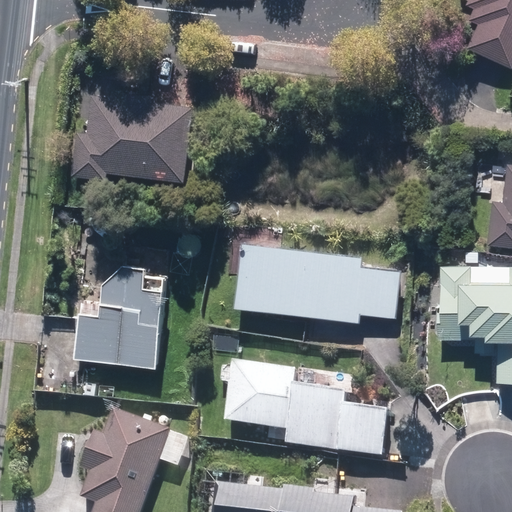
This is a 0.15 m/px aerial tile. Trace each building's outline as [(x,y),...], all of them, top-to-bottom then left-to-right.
[(511,0),(471,0),(470,3),(477,6),(473,17),(482,21),(470,47),(511,65),(511,0)] [(92,132),(82,132),(79,175),(110,177),(111,171),(190,176),(195,107),(157,104),(157,93),(116,91),(116,97),(94,95),(92,132)] [(507,201),(496,200),(492,244),(511,246),(511,160),(507,201)] [(365,311),(399,314),(404,270),(365,266),(366,252),(249,240),(241,308),(364,321),(365,311)] [(477,261),(446,260),(444,337),(478,338),(477,351),(499,351),(498,380),(511,380),(511,265),(510,266),(510,270),(476,269),(477,261)] [(168,342),(170,287),(152,286),(153,264),(106,262),(104,311),(83,310),(82,360),(162,363),(163,342),(168,342)] [(238,361),(238,365),(226,364),(225,383),(236,384),(233,422),(292,428),(291,444),(387,454),(390,409),(350,406),(351,390),(298,386),(300,369),(256,366),(256,357),(244,356),(244,361),(238,361)] [(195,435),(115,409),(107,433),(96,429),(83,468),(93,471),(84,498),(100,504),(96,511),(146,511),(163,459),(185,466),(195,435)] [(222,487),(221,511),(406,511),(406,508),(366,506),(367,490),(345,488),(345,496),(288,493),(288,490),(222,487)]
